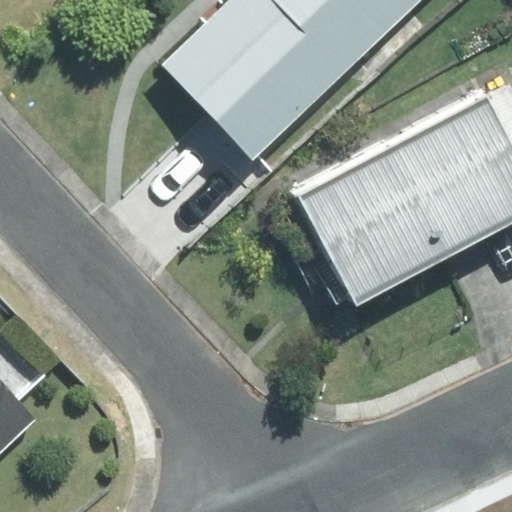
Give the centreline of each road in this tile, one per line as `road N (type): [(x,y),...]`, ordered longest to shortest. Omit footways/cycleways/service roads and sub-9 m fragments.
road 1 (residential): [(0,184),(286,507)]
road 2 (residential): [(511,405),(286,507)]
